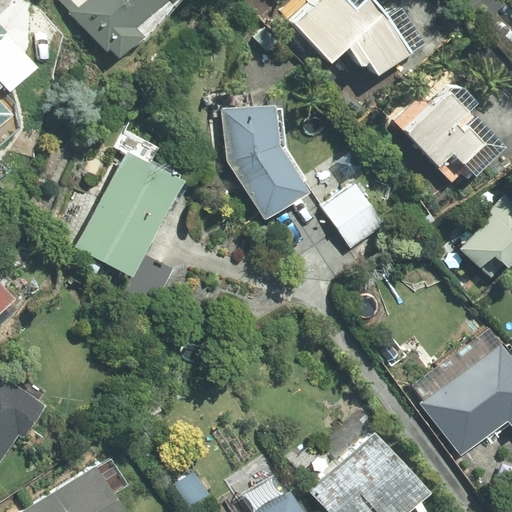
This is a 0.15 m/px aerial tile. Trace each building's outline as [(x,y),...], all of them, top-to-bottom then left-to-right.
[(81,0),(71,11),(103,43),(105,42),(115,52),(140,28),(132,20),(152,0),(81,0)] [(385,9),(375,0),(311,0),(291,18),(327,55),(344,40),(358,58),(365,55),(374,68),(418,39),(395,3),(385,9)] [(473,113),(446,86),(404,126),(456,183),(500,142),(473,113)] [(272,100),(219,105),(224,158),(262,215),(306,187),(277,139),(272,100)] [(75,245),(129,271),(177,173),(123,146),(75,245)] [(329,185),(334,193),(360,176),(355,167),(363,162),(354,148),(312,177),(322,190),(329,185)] [(381,222),(354,182),(320,205),(349,246),(381,222)] [(511,216),(507,222),(491,207),(456,244),(489,274),(511,249),(511,216)] [(178,270),(147,254),(128,290),(158,307),(178,270)] [(0,305),(15,289),(0,275),(0,305)] [(511,423),(511,352),(489,322),(408,382),(459,449),(505,414),(511,423)] [(0,456),(44,390),(0,361),(0,456)] [(396,511),(425,485),(371,427),(307,487),(330,511),(374,511),(378,509),(381,511),(396,511)] [(134,511),(100,443),(0,493),(0,507),(2,511),(134,511)] [(304,511),(287,486),(246,511),(304,511)]
